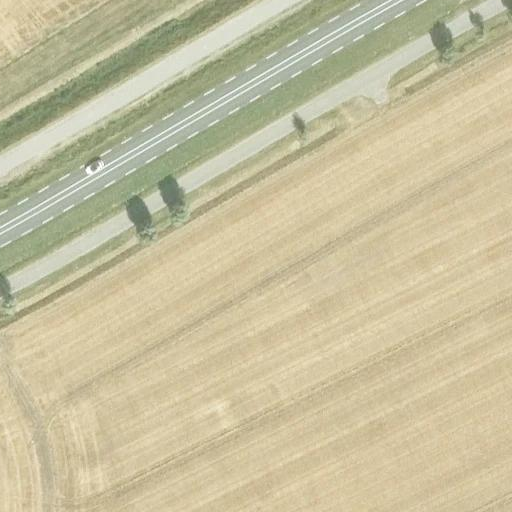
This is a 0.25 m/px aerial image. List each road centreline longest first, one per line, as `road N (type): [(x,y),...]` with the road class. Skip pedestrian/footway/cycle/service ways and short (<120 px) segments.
road 1 (unclassified): [(0,291),(506,0)]
road 2 (secondary): [(0,229),(397,0)]
road 3 (unclassified): [(285,0),(0,165)]
